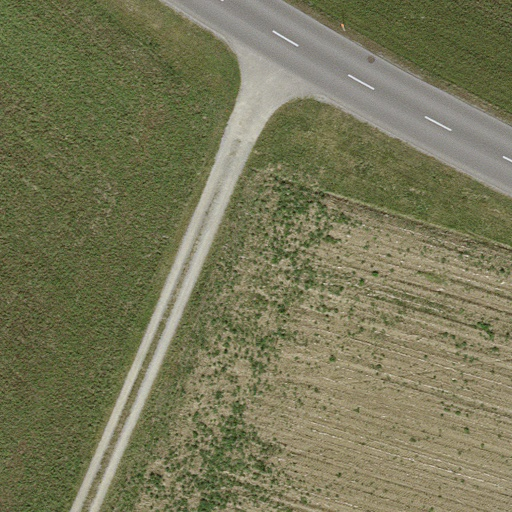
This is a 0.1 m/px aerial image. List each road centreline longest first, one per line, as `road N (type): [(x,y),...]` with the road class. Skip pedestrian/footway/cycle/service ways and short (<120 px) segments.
road 1 (track): [(89,511),(285,46)]
road 2 (tertiary): [(511,169),(285,46),(217,0)]
